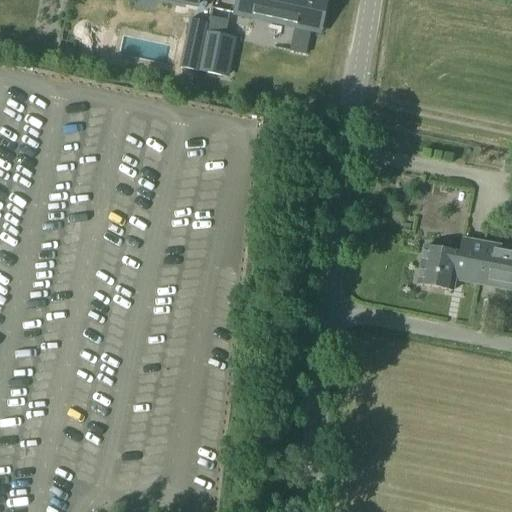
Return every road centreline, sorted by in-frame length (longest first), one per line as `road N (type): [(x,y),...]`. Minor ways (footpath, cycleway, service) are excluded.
road 1 (unknown): [(348,153),(0,74)]
road 2 (tertiary): [(327,312),(371,0)]
road 3 (tertiary): [(310,511),(327,312)]
road 4 (unclassified): [(327,312),(511,347)]
